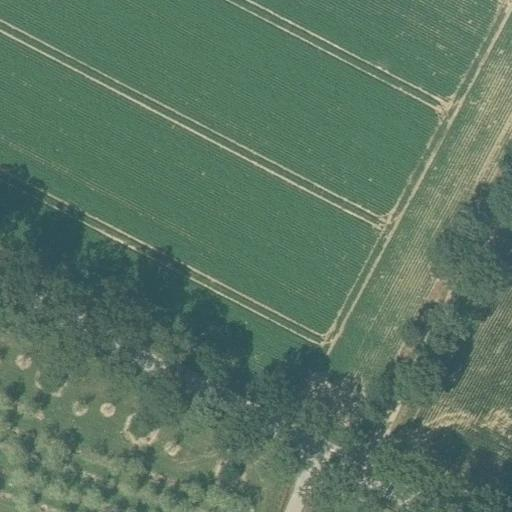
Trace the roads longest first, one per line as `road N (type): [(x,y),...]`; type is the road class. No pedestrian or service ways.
road 1 (unclassified): [(441,511),(0,278)]
road 2 (track): [(360,471),(511,191)]
